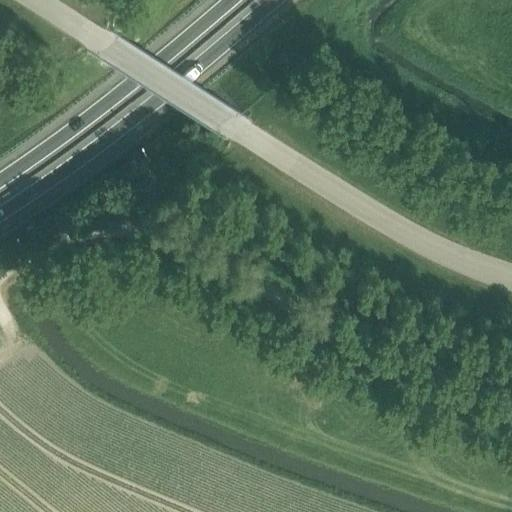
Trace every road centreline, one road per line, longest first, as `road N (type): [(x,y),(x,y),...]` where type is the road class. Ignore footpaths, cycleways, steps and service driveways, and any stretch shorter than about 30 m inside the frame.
road 1 (unclassified): [(0,273),(81,231),(131,230),(188,243),(365,349),(511,405)]
road 2 (unclassified): [(511,278),(400,227),(35,0)]
road 3 (trunk): [(0,215),(276,0)]
road 4 (trunk): [(232,0),(138,81),(0,181)]
